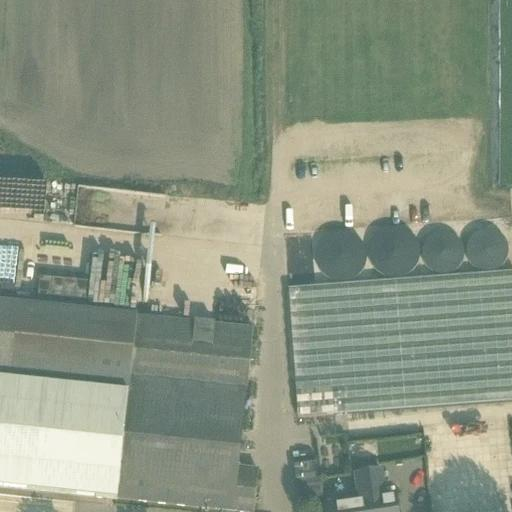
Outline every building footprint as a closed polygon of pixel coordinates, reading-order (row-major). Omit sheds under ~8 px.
[(511,274),(288,291),(297,419),(511,403),(511,274)] [(35,307),(84,312),(87,283),(38,278),(35,307)] [(14,288),(1,287),(0,299),(13,300),(14,288)] [(253,511),(258,472),(238,470),(253,329),(84,312),(35,307),(0,303),(0,490),(201,511),(200,511),(207,511),(208,511),(210,511),(253,511)] [(297,503),(321,500),(316,464),(292,467),(297,503)] [(329,506),(329,511),(395,511),(393,496),(384,498),(380,473),(354,476),(358,502),(329,506)]
